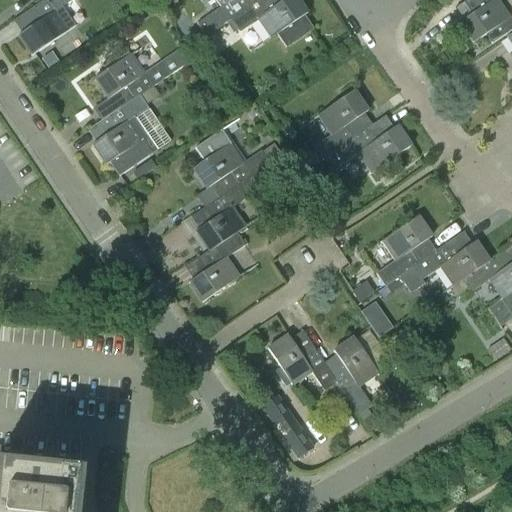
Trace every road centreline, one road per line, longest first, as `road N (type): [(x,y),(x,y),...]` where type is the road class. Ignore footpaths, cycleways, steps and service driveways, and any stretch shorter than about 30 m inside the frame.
road 1 (residential): [(286,496),(0,83)]
road 2 (residential): [(286,496),(317,496),(511,380)]
road 3 (residential): [(511,203),(447,147),(364,23)]
